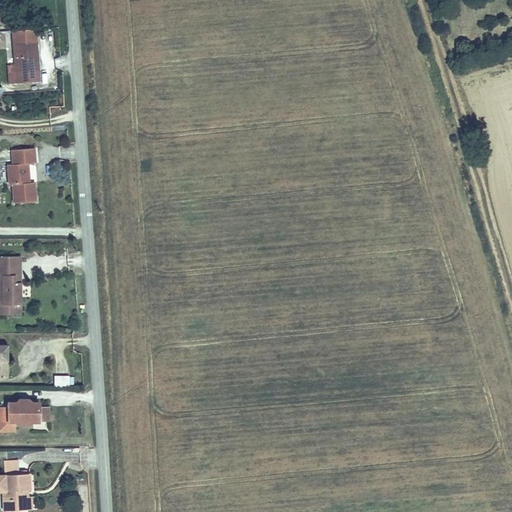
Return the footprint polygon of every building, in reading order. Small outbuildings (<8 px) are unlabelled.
[(38,77),(34,35),(12,37),(14,59),(15,66),(23,66),(24,78),(38,77)] [(24,78),(23,66),(15,66),(14,59),(9,60),(10,79),(24,78)] [(11,179),(14,179),(16,199),(36,197),(35,177),(31,178),(29,160),(36,159),(35,143),(13,144),(13,160),(9,160),(11,179)] [(0,287),(27,287),(27,279),(21,279),(21,253),(0,253),(0,287)] [(0,312),(28,312),(27,287),(0,287),(0,312)] [(0,376),(9,377),(9,344),(0,343),(0,376)] [(54,376),(54,389),(69,389),(69,376),(54,376)] [(9,422),(14,422),(19,422),(19,425),(29,424),(29,422),(33,422),(40,422),(40,416),(50,416),(50,408),(39,408),(39,404),(29,404),(29,401),(18,402),(18,404),(9,405),(9,407),(9,422)] [(0,431),(14,431),(14,422),(9,422),(9,407),(0,407),(0,431)] [(40,422),(33,422),(33,430),(50,430),(50,416),(40,416),(40,422)] [(4,474),(19,472),(18,460),(2,461),(4,474)] [(27,508),(26,489),(32,488),(31,473),(0,474),(0,490),(4,491),(5,509),(27,508)]
